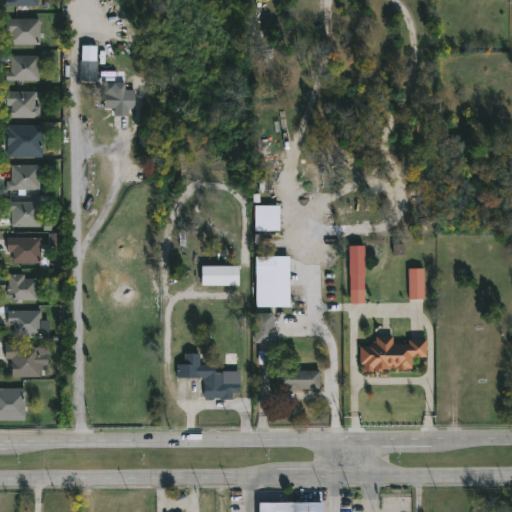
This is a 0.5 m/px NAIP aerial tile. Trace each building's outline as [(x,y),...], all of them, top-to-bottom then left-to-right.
[(39,19),(38,45),(11,45),(11,32),(5,32),(5,19),(39,19)] [(17,81),(5,81),(5,72),(10,72),(10,56),(38,56),(38,82),(17,81)] [(100,62),(99,81),(82,80),(83,61),(100,62)] [(113,82),(125,84),(125,93),(133,93),(133,108),(126,108),(126,113),(116,113),(116,107),(101,107),(101,92),(103,88),(107,83),(113,82)] [(35,98),(34,105),(39,105),(39,118),(8,117),(8,107),(11,107),(11,105),(5,105),(5,91),(35,91),(35,98)] [(40,139),(40,158),(4,157),(6,124),(41,125),(40,139)] [(18,190),(5,190),(6,181),(10,181),(10,165),(39,165),(39,191),(18,190)] [(38,227),(10,227),(10,211),(5,211),(5,201),(39,202),(38,227)] [(255,231),(280,231),(279,206),(254,206),(255,231)] [(49,247),(59,247),(59,234),(49,234),(49,247)] [(39,252),(40,263),(13,263),(13,252),(6,252),(6,238),(39,238),(39,252)] [(256,287),(290,286),(289,257),(255,257),(256,287)] [(239,286),(238,266),(201,267),(202,287),(239,286)] [(424,269),(408,269),(409,300),(424,300),(424,269)] [(23,274),(23,280),(36,279),(36,299),(8,300),(8,292),(6,292),(6,286),(8,286),(7,275),(23,274)] [(364,290),(350,290),(350,304),(364,304),(364,290)] [(40,323),(40,337),(12,337),(12,326),(6,326),(6,311),(40,311),(40,323)] [(270,342),(251,342),(251,314),(270,314),(270,342)] [(426,340),(407,340),(407,345),(393,345),(393,337),(375,337),(375,346),(360,346),(360,371),(412,371),(412,358),(426,358),(426,340)] [(39,345),(39,378),(10,377),(10,359),(4,359),(4,345),(39,345)] [(198,354),(198,368),(212,367),(212,373),(222,373),(222,382),(239,382),(239,393),(232,393),(232,399),(205,399),(205,376),(200,376),(200,378),(177,377),(177,365),(184,365),(184,354),(198,354)] [(320,371),(320,389),(288,390),(288,388),(276,388),(277,370),(320,371)] [(24,419),(0,419),(0,389),(24,389),(24,419)] [(317,511),(253,511),(253,501),(317,501),(317,511)]
